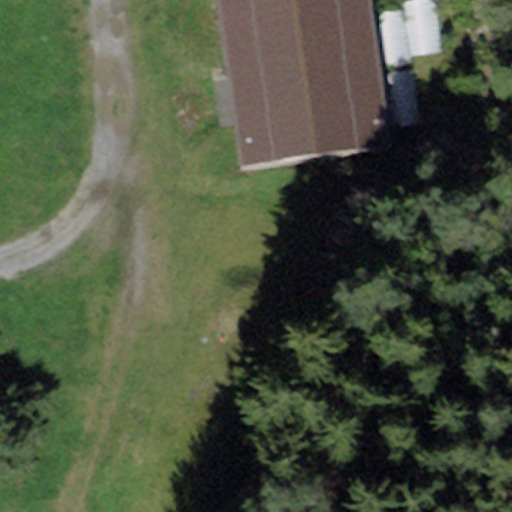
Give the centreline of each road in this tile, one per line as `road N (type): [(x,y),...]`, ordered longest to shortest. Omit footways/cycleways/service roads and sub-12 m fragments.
road 1 (track): [(66,511),(136,280),(135,244),(99,179)]
road 2 (track): [(0,263),(64,221),(99,179),(110,125),(100,0)]
